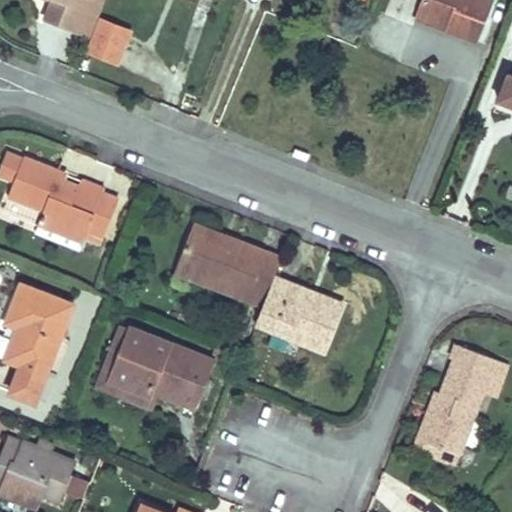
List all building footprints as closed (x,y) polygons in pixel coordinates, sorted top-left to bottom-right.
[(53,0),(46,20),(74,30),(86,0),(104,7),(107,0),(53,0)] [(86,0),(74,30),(92,37),(104,7),(86,0)] [(448,30),(480,42),(496,1),(493,0),(406,0),(402,13),(418,19),(420,13),(450,24),(448,30)] [(87,50),(120,64),(135,27),(102,13),(87,50)] [(450,24),(420,13),(418,19),(448,30),(450,24)] [(511,74),(510,74),(499,100),(511,105),(511,74)] [(9,196),(45,211),(42,219),(86,237),(104,193),(106,189),(83,179),(80,185),(58,176),(60,171),(26,156),(25,158),(9,152),(1,171),(17,177),(16,181),(9,196)] [(17,177),(1,171),(0,172),(0,174),(16,181),(17,177)] [(60,171),(58,176),(80,185),(83,179),(60,171)] [(104,193),(86,237),(102,243),(119,199),(104,193)] [(86,237),(42,219),(36,232),(81,251),(86,237)] [(192,233),(229,247),(232,238),(195,224),(192,233)] [(276,278),(276,277),(284,259),(232,238),(229,247),(192,233),(177,271),(265,305),(276,278)] [(310,291),(276,278),(265,305),(260,318),(293,331),(290,337),(325,351),(343,305),(325,297),(323,302),(308,296),(310,291)] [(36,404),(47,375),(75,304),(23,284),(8,322),(19,327),(25,329),(21,338),(15,336),(6,359),(21,365),(10,393),(36,404)] [(293,331),(260,318),(257,324),(290,337),(293,331)] [(160,394),(154,391),(152,396),(111,380),(131,328),(122,325),(97,388),(154,410),(160,394)] [(15,336),(21,338),(25,329),(19,327),(15,336)] [(196,408),(214,360),(131,328),(111,380),(152,396),(154,391),(196,408)] [(460,345),(456,358),(491,371),(496,373),(501,360),(460,345)] [(429,441),(461,454),(487,388),(485,387),(491,371),(456,358),(443,391),(448,393),(429,441)] [(429,441),(448,393),(443,391),(438,390),(416,447),(458,463),(461,454),(429,441)] [(8,481),(61,503),(77,463),(47,450),(40,448),(10,435),(0,459),(0,491),(3,493),(5,490),(8,481)] [(74,474),(70,491),(86,496),(91,479),(74,474)] [(39,494),(8,481),(5,490),(36,503),(39,494)]
